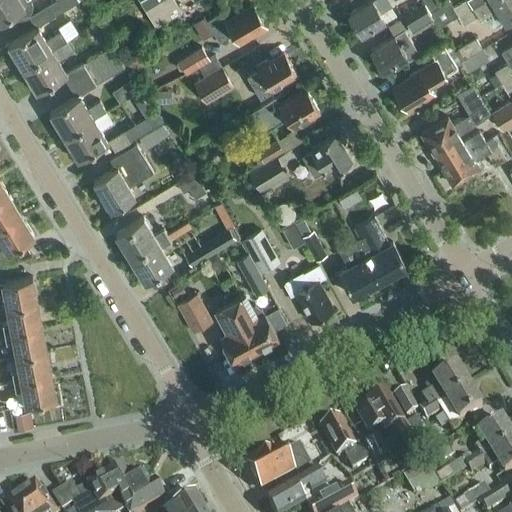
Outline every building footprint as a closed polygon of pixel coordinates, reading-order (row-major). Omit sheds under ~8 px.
[(0,0),(0,22),(25,7),(20,0),(0,0)] [(48,7),(54,17),(78,2),(77,0),(59,0),(57,2),(48,7)] [(139,0),(156,27),(182,12),(175,0),(139,0)] [(385,20),(381,13),(392,7),(387,0),(376,0),(374,2),(372,0),(349,14),(361,35),(385,20)] [(431,12),(440,27),(457,16),(458,17),(486,0),(466,0),(453,8),(449,1),(431,12)] [(511,18),(511,0),(486,0),(458,17),(463,26),(478,17),(480,20),(498,10),(505,23),(511,18)] [(415,34),(435,21),(432,15),(425,4),(404,17),(415,34)] [(208,22),(220,43),(234,34),(239,43),(266,26),(265,23),(265,21),(262,15),(259,14),(254,5),(230,19),(225,11),(208,22)] [(10,44),(24,68),(67,41),(61,32),(46,41),(38,27),(10,44)] [(419,54),(410,39),(412,37),(407,28),(371,50),(383,71),(406,57),(408,61),(419,54)] [(458,49),(464,60),(482,49),(476,38),(458,49)] [(67,41),(24,68),(39,91),(66,74),(58,61),(74,51),(67,41)] [(429,85),(458,67),(444,46),(432,53),(436,60),(410,75),(412,78),(394,89),(400,98),(399,101),(402,106),(405,107),(407,110),(423,100),(426,101),(431,98),(431,95),(434,93),(429,85)] [(511,78),(511,46),(502,52),(508,64),(495,72),(502,84),(511,78)] [(84,64),(91,74),(118,57),(112,47),(84,64)] [(211,61),(210,60),(202,47),(178,62),(186,75),(211,61)] [(482,49),(464,60),(470,71),(488,60),(482,49)] [(269,62),(268,59),(256,66),(259,70),(247,77),(261,99),(273,92),(272,90),(298,75),(285,52),(269,62)] [(127,56),(129,69),(145,66),(143,53),(127,56)] [(118,57),(91,74),(97,85),(124,68),(118,57)] [(194,83),(206,104),(217,98),(212,89),(229,79),(222,67),(194,83)] [(511,78),(502,84),(507,92),(511,89),(511,78)] [(249,114),(261,134),(287,118),(293,128),(320,111),(306,88),(280,104),(276,98),(249,114)] [(155,92),(156,104),(172,103),(171,91),(155,92)] [(124,132),(130,142),(164,121),(152,105),(149,107),(139,93),(132,97),(146,118),(124,132)] [(66,136),(94,119),(106,112),(100,102),(88,109),(79,95),(52,112),(66,136)] [(492,113),(502,130),(511,124),(511,107),(509,103),(492,113)] [(432,151),(459,135),(485,119),(478,109),(453,125),(448,117),(421,133),(423,137),(425,141),(427,144),(432,151)] [(94,119),(66,136),(80,160),(108,143),(94,119)] [(140,140),(145,148),(168,133),(163,126),(140,140)] [(438,162),(442,167),(486,141),(480,132),(463,142),(459,135),(432,151),(433,153),(433,157),(435,160),(438,162)] [(317,149),(303,157),(315,176),(331,167),(334,173),(351,163),(335,135),(316,147),(317,149)] [(278,157),(284,153),(276,141),(258,152),(264,164),(250,173),(261,192),(288,175),(278,157)] [(486,141),(442,167),(446,175),(448,179),(450,182),(453,185),(480,169),(475,161),(487,154),(495,167),(506,160),(498,145),(491,150),(486,141)] [(135,196),(130,187),(154,173),(137,144),(111,160),(116,168),(94,182),(111,211),(135,196)] [(177,183),(183,193),(189,190),(195,200),(206,193),(194,172),(177,183)] [(0,200),(9,195),(0,179),(0,200)] [(345,209),(362,199),(356,190),(340,200),(345,209)] [(0,230),(22,216),(9,195),(0,200),(0,230)] [(22,216),(0,230),(0,242),(1,242),(10,255),(35,238),(22,216)] [(116,234),(131,258),(167,236),(163,229),(155,235),(144,217),(116,234)] [(361,239),(357,241),(380,282),(407,267),(393,243),(390,244),(375,217),(355,228),(361,239)] [(283,230),(292,249),(305,243),(295,224),(283,230)] [(185,256),(192,268),(240,238),(234,228),(230,230),(229,228),(185,256)] [(242,241),(249,253),(261,272),(280,262),(263,230),(242,241)] [(303,237),(316,262),(327,256),(314,231),(303,237)] [(167,236),(131,258),(145,282),(173,265),(163,248),(171,242),(167,236)] [(380,282),(357,241),(340,250),(349,267),(340,272),(353,296),(358,294),(361,295),(367,292),(367,289),(380,282)] [(261,272),(249,253),(236,261),(255,296),(269,288),(261,272)] [(222,263),(216,254),(207,259),(212,268),(222,263)] [(285,285),(291,297),(296,294),(312,322),(334,310),(319,281),(326,277),(320,265),(285,285)] [(0,294),(5,293),(8,308),(38,302),(33,277),(0,283),(0,294)] [(181,287),(172,292),(175,298),(185,293),(181,287)] [(179,303),(194,331),(213,321),(197,293),(179,303)] [(240,298),(231,303),(257,352),(280,340),(265,313),(253,320),(240,298)] [(3,324),(5,334),(43,326),(38,302),(8,308),(10,323),(3,324)] [(257,352),(231,303),(215,311),(228,334),(221,338),(235,364),(257,352)] [(14,342),(17,357),(47,351),(43,326),(5,334),(7,343),(14,342)] [(12,373),(14,382),(52,375),(47,351),(17,357),(20,371),(12,373)] [(433,417),(441,412),(438,407),(468,387),(455,367),(433,381),(442,396),(434,401),(429,393),(421,398),(426,406),(433,417)] [(52,375),(14,382),(16,392),(23,391),(26,406),(57,400),(52,375)] [(438,407),(441,412),(451,427),(481,408),(468,387),(438,407)] [(393,396),(406,417),(418,410),(405,389),(393,396)] [(372,408),(358,416),(369,434),(383,426),(386,433),(390,430),(413,470),(426,462),(412,437),(405,425),(386,391),(368,401),(372,408)] [(427,421),(433,417),(426,406),(420,410),(427,421)] [(27,413),(15,416),(18,431),(30,429),(27,413)] [(417,418),(405,425),(412,437),(419,433),(421,424),(417,418)] [(368,462),(359,445),(355,448),(339,419),(335,421),(332,420),(326,423),(327,425),(322,428),(338,457),(343,455),(352,471),(368,462)] [(479,471),(486,466),(482,460),(511,441),(511,438),(500,420),(478,434),(484,444),(476,449),(479,455),(472,459),(479,471)] [(362,444),(373,465),(384,459),(373,438),(362,444)] [(511,441),(482,460),(486,466),(489,471),(498,466),(504,476),(511,470),(511,441)] [(295,471),(299,478),(314,470),(300,444),(285,452),(283,447),(262,459),(251,465),(250,470),(256,481),(261,490),(295,471)] [(428,457),(435,468),(453,457),(446,446),(428,457)] [(471,475),(479,471),(472,459),(464,464),(471,475)] [(403,479),(413,495),(423,489),(426,494),(439,486),(425,465),(403,479)] [(72,505),(73,507),(94,496),(100,506),(119,496),(121,499),(148,482),(143,474),(143,473),(138,472),(127,479),(121,467),(106,475),(106,476),(76,493),(71,484),(52,496),(61,511),(72,505)] [(314,470),(299,478),(300,481),(293,485),(293,486),(268,501),(273,511),(293,511),(306,505),(302,498),(310,494),(311,496),(326,488),(316,471),(315,472),(314,470)] [(436,477),(441,485),(453,478),(448,470),(436,477)] [(94,496),(73,507),(75,511),(123,511),(125,511),(140,511),(163,499),(154,482),(149,485),(148,482),(121,499),(119,496),(100,506),(94,496)] [(463,499),(469,509),(490,495),(483,485),(463,498),(463,499)] [(307,509),(308,511),(337,511),(357,501),(348,486),(307,509)] [(29,511),(50,511),(34,487),(19,497),(29,511)] [(481,503),(486,511),(488,511),(510,499),(504,488),(481,503)] [(201,511),(204,511),(194,495),(164,511),(201,511)] [(29,511),(19,497),(5,507),(8,511),(29,511)] [(463,499),(455,504),(459,511),(463,511),(469,509),(463,499)]
